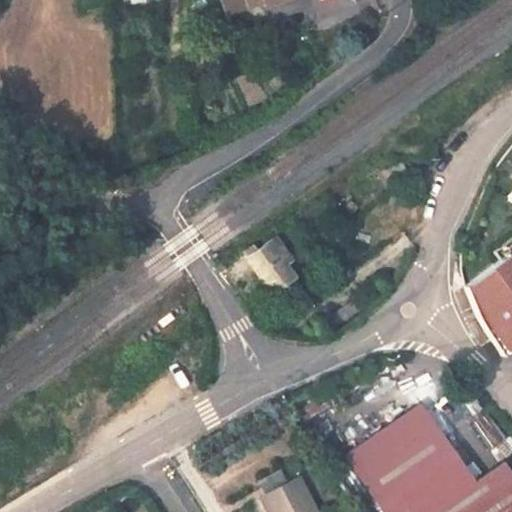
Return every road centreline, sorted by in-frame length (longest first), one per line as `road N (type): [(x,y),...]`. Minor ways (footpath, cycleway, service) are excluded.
road 1 (unclassified): [(154,206),(177,181),(313,101),(384,45),(402,14),(400,0)]
road 2 (unclassified): [(511,118),(471,158),(413,308)]
road 3 (unclassified): [(154,206),(262,376)]
road 4 (unclassified): [(413,308),(353,347),(262,376)]
road 5 (unclassified): [(0,183),(154,206)]
road 6 (unclassified): [(262,376),(141,452)]
road 7 (unclassified): [(413,308),(511,405)]
road 8 (unclassified): [(141,452),(32,511)]
